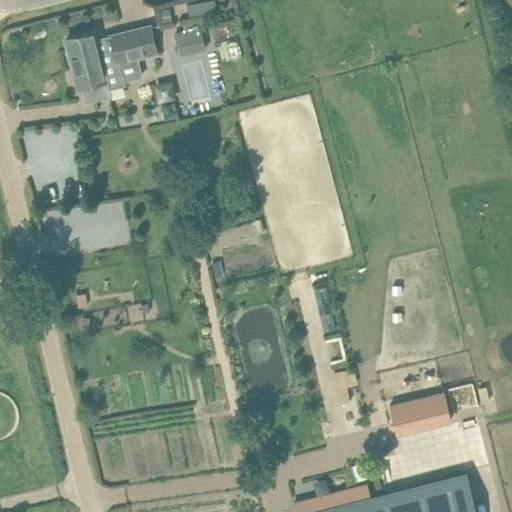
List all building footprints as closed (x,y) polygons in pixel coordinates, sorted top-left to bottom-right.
[(214,0),(207,0),(187,4),(188,15),(216,10),(214,0)] [(169,7),(160,9),(162,22),(171,20),(169,7)] [(93,31),(66,38),(78,87),(81,86),(85,102),(111,96),(108,87),(123,83),(118,62),(156,52),(150,25),(110,35),(110,36),(95,40),(93,31)] [(200,25),(173,32),(179,55),(206,48),(200,25)] [(157,82),(162,100),(178,96),(173,78),(157,82)] [(401,432),(459,419),(453,388),(394,400),(401,432)] [(351,479),(370,477),(368,461),(349,463),(351,479)] [(476,511),(467,473),(315,511),(476,511)]
